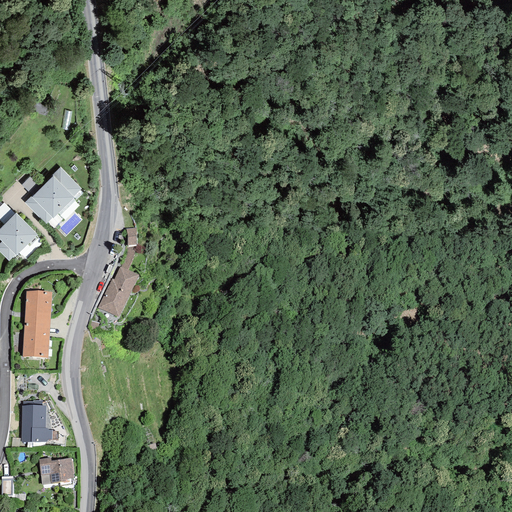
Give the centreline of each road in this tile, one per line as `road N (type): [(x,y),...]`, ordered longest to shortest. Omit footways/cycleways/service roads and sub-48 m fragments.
road 1 (tertiary): [(87,0),(109,187),(94,267)]
road 2 (residential): [(0,453),(16,286),(32,270),(94,267)]
road 3 (tertiary): [(94,267),(69,368),(87,460),(85,511)]
